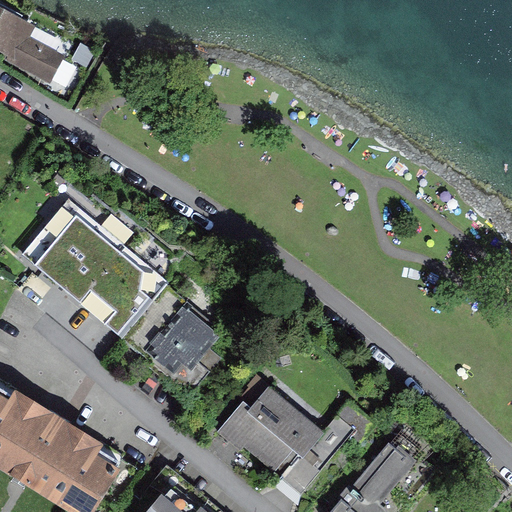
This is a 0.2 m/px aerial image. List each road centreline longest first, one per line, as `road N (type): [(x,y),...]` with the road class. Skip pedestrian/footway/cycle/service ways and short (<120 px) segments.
road 1 (residential): [(0,82),(375,333),(511,466)]
road 2 (residential): [(265,511),(39,319)]
